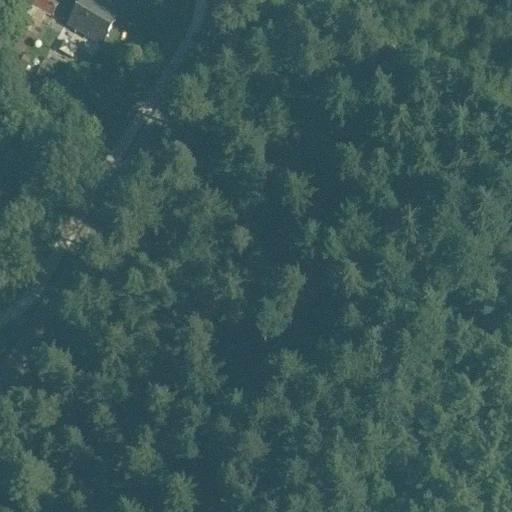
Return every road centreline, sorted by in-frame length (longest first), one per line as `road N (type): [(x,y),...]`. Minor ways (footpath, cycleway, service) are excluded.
road 1 (tertiary): [(0,391),(227,0)]
road 2 (unknown): [(493,120),(308,467),(295,511)]
